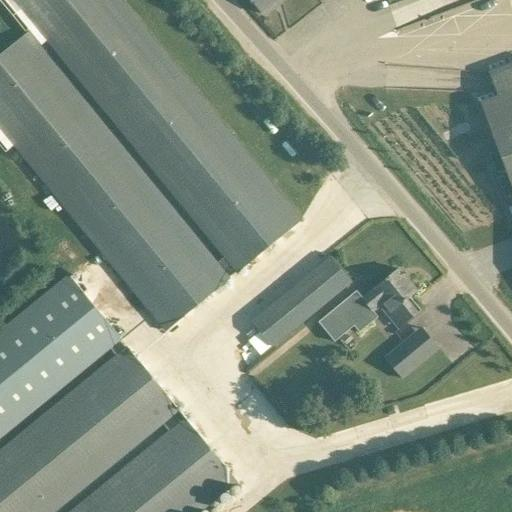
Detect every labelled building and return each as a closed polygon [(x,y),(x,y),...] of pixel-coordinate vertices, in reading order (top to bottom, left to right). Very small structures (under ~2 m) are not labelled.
[(237,274),(302,220),(121,0),(0,0),(27,33),(0,55),(0,144),(6,152),(15,145),(167,331),(231,278),(230,277),(236,272),(237,274)] [(252,0),(262,14),(280,0),(252,0)] [(420,58),(464,60),(465,50),(420,48),(420,58)] [(511,91),(483,102),(511,180),(511,91)] [(253,321),(273,346),(351,282),(331,257),(253,321)] [(377,287),(353,306),(347,299),(309,330),(325,349),(344,334),(350,340),(368,325),(363,319),(387,300),(395,311),(393,313),(403,326),(422,311),(411,297),(418,291),(399,268),(376,287),(377,287)] [(0,439),(111,349),(121,341),(122,340),(68,275),(0,330),(0,439)] [(0,511),(56,511),(164,424),(180,411),(127,347),(126,348),(121,341),(111,349),(117,355),(0,450),(0,511)] [(382,358),(398,379),(417,363),(400,343),(382,358)] [(393,406),(387,408),(389,415),(395,413),(393,406)] [(70,511),(201,511),(238,482),(185,418),(180,411),(164,424),(170,431),(70,511)]
